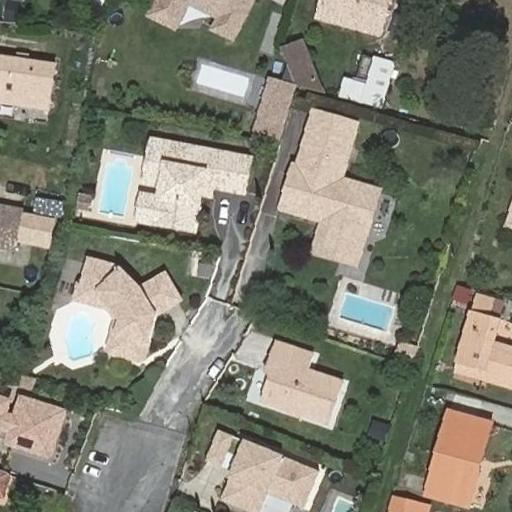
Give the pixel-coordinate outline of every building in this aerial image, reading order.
[(154,0),(146,17),(177,33),(191,6),(217,19),(212,31),(236,43),(257,0),(154,0)] [(380,32),(388,0),(323,0),(319,16),(380,32)] [(297,86),(323,93),(302,42),(282,50),(297,86)] [(48,109),(53,65),(0,58),(0,78),(7,79),(4,104),(48,109)] [(394,65),(376,60),(369,85),(364,102),(382,106),(394,65)] [(280,144),(297,86),(270,77),(252,139),(280,144)] [(340,95),(364,102),(369,85),(344,78),(340,95)] [(377,192),(338,181),(354,126),(316,115),(300,170),(296,169),(285,208),(326,220),(317,251),(356,262),(365,231),(366,231),(377,192)] [(164,180),(161,195),(157,219),(196,226),(202,195),(204,186),(213,187),(245,193),(251,159),(153,141),(146,177),(164,180)] [(204,186),(202,195),(211,197),(213,187),(204,186)] [(143,191),(139,216),(157,219),(161,195),(143,191)] [(81,192),(78,205),(88,206),(90,194),(81,192)] [(60,217),(62,204),(36,200),(34,213),(41,214),(60,217)] [(26,209),(0,204),(0,249),(18,253),(26,209)] [(58,229),(60,217),(41,214),(39,226),(58,229)] [(32,249),(53,253),(57,235),(36,231),(32,249)] [(193,269),(211,270),(212,251),(194,250),(193,269)] [(157,316),(183,301),(166,274),(141,289),(126,263),(96,255),(90,277),(111,283),(108,295),(118,304),(118,311),(108,350),(111,355),(140,363),(145,360),(157,316)] [(475,290),(461,285),(454,309),(468,314),(475,290)] [(477,295),(472,314),(498,322),(500,323),(506,303),(477,295)] [(511,346),(495,341),(500,323),(498,322),(472,314),(458,361),(496,372),(493,382),(511,387),(511,346)] [(330,424),(344,383),(309,371),(314,356),(275,343),(265,372),(270,374),(261,400),(330,424)] [(394,358),(410,363),(415,349),(399,344),(394,358)] [(14,400),(0,394),(0,440),(3,430),(12,433),(8,445),(52,460),(69,411),(21,395),(14,415),(9,413),(14,400)] [(491,423),(449,412),(426,496),(468,508),(491,423)] [(387,444),(392,430),(379,425),(374,439),(387,444)] [(231,455),(237,438),(219,431),(207,463),(225,470),(231,455)] [(243,460),(249,443),(237,438),(231,455),(243,460)] [(249,443),(243,460),(226,502),(251,511),(274,511),(280,498),(314,511),(316,511),(331,476),(249,443)] [(11,475),(1,472),(0,471),(0,496),(3,498),(11,475)] [(416,511),(418,505),(394,499),(390,511),(416,511)]
